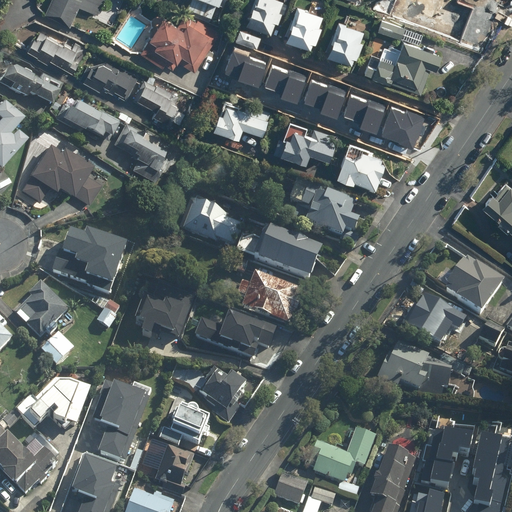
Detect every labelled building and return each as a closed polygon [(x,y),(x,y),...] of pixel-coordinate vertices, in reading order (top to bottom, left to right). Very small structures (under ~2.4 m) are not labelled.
[(50,0),(43,15),(67,27),(77,7),(95,16),(102,0),(50,0)] [(187,0),(185,8),(211,18),(217,0),(187,0)] [(247,0),(242,18),(246,19),(244,27),(269,35),(273,23),(277,24),(281,13),(285,15),(289,1),(287,0),(247,0)] [(414,13),(409,25),(464,46),(471,30),(467,28),(472,14),(455,7),(457,0),(435,0),(433,6),(418,0),(411,0),(407,11),(414,13)] [(313,6),(311,12),(295,6),(282,41),(308,51),(311,45),(314,46),(321,28),(318,27),(322,16),(321,15),(323,10),(313,6)] [(140,55),(161,68),(166,60),(174,65),(179,58),(189,64),(186,68),(193,73),(218,34),(181,15),(176,26),(160,18),(140,55)] [(403,28),(380,19),(375,31),(398,40),(403,28)] [(358,43),(362,32),(336,23),(324,57),(350,66),(352,60),(355,61),(361,44),(358,43)] [(69,39),(41,25),(35,39),(31,37),(25,51),(45,64),(48,59),(69,72),(76,62),(78,63),(86,47),(74,41),(72,46),(67,43),(69,39)] [(260,38),(238,30),(234,41),(255,49),(260,38)] [(428,71),(432,72),(438,56),(400,42),(398,49),(384,44),(376,65),(367,62),(362,74),(369,77),(368,79),(389,86),(390,84),(417,95),(428,71)] [(78,81),(97,91),(99,87),(110,93),(111,91),(121,97),(120,99),(125,102),(138,76),(90,52),(79,73),(81,74),(78,81)] [(48,108),(59,84),(40,74),(38,79),(6,64),(0,77),(0,84),(10,89),(8,93),(21,99),(23,96),(48,108)] [(143,82),(132,101),(152,112),(149,117),(167,126),(170,120),(178,125),(185,113),(172,106),(178,96),(145,78),(143,82)] [(412,118),(357,97),(342,138),(397,159),(412,118)] [(0,100),(0,166),(23,139),(14,131),(9,136),(6,133),(20,118),(0,100)] [(71,104),(68,110),(63,108),(57,119),(61,122),(61,124),(78,133),(79,132),(94,140),(96,136),(105,141),(113,127),(71,104)] [(261,138),(271,111),(258,106),(254,117),(221,105),(218,116),(215,115),(208,132),(235,141),(239,130),(261,138)] [(271,154),(302,167),(307,155),(326,163),(336,138),(287,117),(271,154)] [(136,135),(136,134),(121,125),(111,145),(129,155),(127,157),(131,160),(129,163),(132,165),(127,173),(140,180),(143,174),(153,179),(168,151),(154,144),(156,141),(146,135),(144,140),(136,135)] [(333,179),(350,186),(351,183),(373,192),(386,158),(347,143),(333,179)] [(69,197),(86,208),(99,187),(82,176),(86,170),(83,168),(87,162),(76,155),(72,161),(57,151),(54,156),(44,149),(24,180),(27,182),(19,194),(36,205),(43,193),(49,197),(51,193),(66,202),(69,197)] [(296,181),(287,206),(308,214),(302,229),(338,243),(341,235),(351,239),(357,223),(349,220),(355,203),(296,181)] [(511,188),(505,182),(504,181),(478,208),(493,222),(492,224),(503,235),(506,232),(511,237),(511,188)] [(227,214),(230,207),(199,193),(181,233),(213,246),(214,242),(230,249),(243,221),(227,214)] [(153,218),(143,214),(135,229),(146,234),(153,218)] [(320,251),(267,231),(254,266),(306,285),(320,251)] [(116,294),(127,249),(74,232),(60,276),(116,294)] [(451,304),(477,322),(502,285),(465,259),(461,265),(441,293),(453,301),(451,304)] [(240,284),(234,299),(242,302),(237,313),(262,323),(263,321),(287,330),(292,316),(298,318),(303,304),(293,300),(296,292),(252,275),(248,286),(240,284)] [(39,285),(26,297),(30,300),(17,313),(19,316),(16,319),(38,342),(44,336),(47,339),(55,332),(52,329),(66,314),(39,285)] [(137,342),(147,345),(150,336),(169,343),(182,304),(144,291),(132,328),(141,331),(137,342)] [(411,309),(398,329),(436,353),(449,332),(444,329),(453,315),(424,296),(414,311),(411,309)] [(117,312),(119,308),(108,303),(96,326),(108,332),(114,321),(120,324),(124,316),(117,312)] [(215,328),(198,322),(191,342),(213,349),(214,346),(247,358),(246,361),(252,363),(256,349),(267,353),(274,330),(229,314),(227,319),(220,316),(215,328)] [(504,336),(486,324),(471,344),(489,357),(504,336)] [(0,353),(12,341),(0,328),(0,353)] [(72,351),(57,336),(39,354),(54,369),(72,351)] [(393,389),(416,401),(425,383),(416,379),(427,359),(395,342),(373,385),(391,394),(393,389)] [(511,348),(507,347),(500,363),(496,361),(493,370),(511,378),(511,348)] [(226,382),(212,372),(201,387),(205,389),(197,400),(223,419),(247,387),(231,375),(226,382)] [(64,425),(74,429),(88,392),(67,384),(53,384),(36,401),(28,400),(14,414),(34,434),(49,418),(53,420),(50,426),(61,431),(64,425)] [(121,468),(145,404),(103,388),(90,423),(101,428),(97,439),(105,442),(99,459),(121,468)] [(14,398),(5,390),(0,395),(0,398),(8,405),(14,398)] [(14,415),(12,413),(1,423),(8,430),(19,420),(14,415)] [(186,416),(184,420),(175,417),(168,432),(195,443),(203,424),(186,416)] [(447,455),(459,455),(465,438),(438,429),(420,487),(446,495),(447,455)] [(344,456),(313,445),(305,468),(312,470),(310,476),(341,488),(344,480),(348,481),(353,468),(361,471),(372,440),(352,433),(344,456)] [(14,490),(23,499),(37,486),(39,488),(46,482),(43,478),(56,465),(35,444),(21,458),(0,436),(0,479),(1,480),(0,481),(0,483),(7,490),(8,489),(12,492),(14,490)] [(503,511),(511,466),(511,448),(479,442),(467,511),(503,511)] [(152,468),(158,470),(152,484),(176,494),(183,478),(185,479),(192,460),(166,450),(161,463),(155,460),(152,468)] [(383,453),(366,504),(372,506),(369,511),(395,511),(412,463),(383,453)] [(81,465),(68,498),(76,501),(73,507),(80,510),(79,511),(110,511),(118,491),(109,488),(113,478),(81,465)] [(305,486),(279,477),(272,499),(297,508),(305,486)] [(358,490),(343,485),(340,494),(354,499),(358,490)] [(334,497),(312,490),(308,501),(330,508),(334,497)] [(169,511),(172,506),(159,501),(161,498),(154,495),(151,503),(133,495),(126,511),(169,511)] [(441,511),(443,504),(424,496),(418,511),(441,511)] [(316,511),(319,506),(307,501),(302,511),(316,511)]
